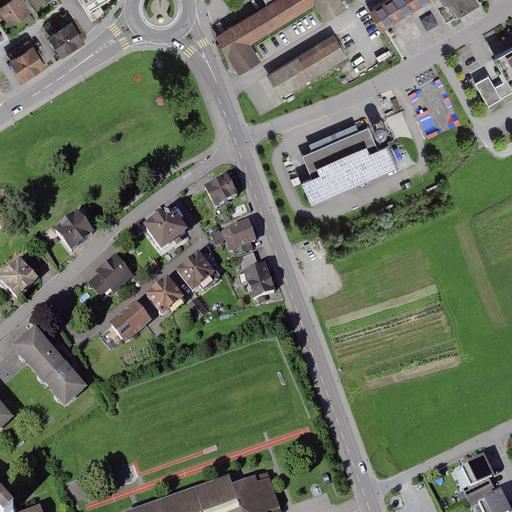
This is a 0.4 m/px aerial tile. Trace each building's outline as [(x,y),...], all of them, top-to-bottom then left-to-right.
[(21,0),(9,0),(0,6),(0,10),(10,26),(30,13),(21,0)] [(82,0),(89,10),(105,0),(82,0)] [(263,0),(266,4),(215,35),(238,73),(260,60),(251,44),(314,5),(324,22),(347,8),(341,0),(263,0)] [(431,0),(430,0),(389,0),(371,12),(382,30),(431,0)] [(477,0),(442,0),(454,20),(480,4),(477,0)] [(84,42),(72,21),(49,36),(61,56),(84,42)] [(348,56),(334,33),(267,73),(281,96),(348,56)] [(388,40),(378,45),(385,62),(396,57),(388,40)] [(45,65),(32,45),(10,59),(23,79),(45,65)] [(489,76),(476,83),(489,106),(511,93),(511,88),(508,81),(496,88),(489,76)] [(333,132),(309,142),(312,149),(302,153),(312,175),(301,180),(302,180),(312,204),(396,168),(399,167),(388,142),(378,146),(369,125),(359,129),(356,122),(333,132)] [(237,196),(227,178),(205,191),(216,209),(237,196)] [(94,235),(76,214),(53,234),(71,254),(94,235)] [(163,214),(143,229),(161,254),(175,245),(177,248),(189,239),(174,217),(169,221),(163,214)] [(247,224),(224,233),(232,254),(255,245),(247,224)] [(215,275),(199,255),(177,274),(193,293),(215,275)] [(97,278),(89,285),(102,301),(112,293),(115,296),(134,281),(116,259),(95,276),(97,278)] [(20,263),(0,279),(0,284),(15,301),(37,282),(20,263)] [(265,266),(244,274),(254,300),(275,292),(265,266)] [(168,282),(146,299),(161,319),(183,302),(168,282)] [(197,300),(187,306),(197,321),(207,314),(197,300)] [(111,328),(104,334),(116,348),(123,342),(125,346),(152,324),(136,304),(109,326),(111,328)] [(87,386),(36,327),(13,346),(64,406),(87,386)] [(0,388),(28,367),(18,354),(0,368),(0,388)] [(0,402),(0,430),(14,418),(0,402)] [(508,511),(483,460),(463,470),(471,487),(463,491),(472,510),(480,505),(483,511),(508,511)] [(229,478),(133,511),(280,511),(267,475),(232,487),(229,478)] [(0,511),(10,511),(0,500),(0,511)]
